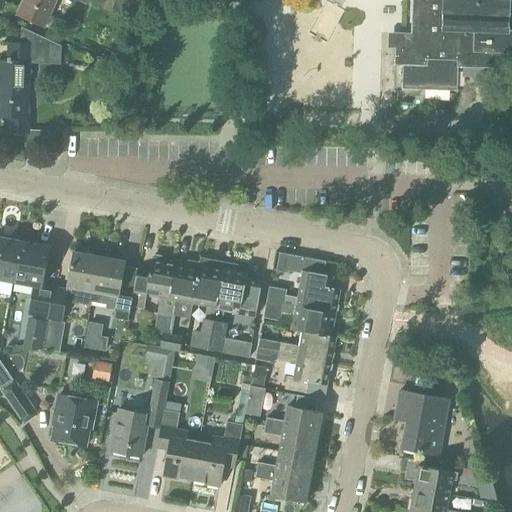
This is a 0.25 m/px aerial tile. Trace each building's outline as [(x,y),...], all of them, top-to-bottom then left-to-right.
[(46,26),(57,0),(25,0),(20,14),(46,26)] [(396,33),(395,65),(403,66),(425,68),(426,61),(459,63),(459,68),(501,70),(505,70),(506,54),(511,54),(511,53),(511,0),(413,0),(412,33),(396,33)] [(57,131),(30,130),(30,118),(29,118),(31,64),(62,65),(63,46),(22,28),(21,44),(9,44),(9,61),(0,60),(0,117),(10,118),(10,133),(25,133),(24,148),(57,149),(57,131)] [(403,66),(403,83),(404,83),(404,82),(408,82),(414,88),(418,88),(418,90),(458,91),(459,68),(459,63),(426,61),(425,68),(403,66)] [(281,129),(296,130),(297,117),(297,110),(282,110),(282,116),(281,129)] [(332,164),(333,144),(299,144),(298,164),(332,164)] [(0,279),(14,282),(22,244),(0,239),(0,279)] [(43,284),(49,249),(22,244),(14,282),(34,286),(28,316),(48,319),(55,286),(43,284)] [(290,277),(294,255),(278,252),(273,273),(290,277)] [(95,293),(101,259),(75,254),(69,288),(67,287),(67,289),(55,286),(48,319),(63,322),(66,301),(75,303),(78,289),(95,293)] [(162,334),(164,334),(167,317),(171,300),(178,265),(178,261),(177,261),(177,265),(166,263),(167,260),(165,258),(156,256),(154,257),(153,260),(150,272),(139,270),(135,292),(132,308),(145,310),(148,295),(161,298),(157,315),(160,316),(157,333),(162,334)] [(131,307),(132,308),(135,292),(122,289),(127,264),(101,259),(95,293),(108,295),(106,309),(115,310),(114,318),(128,320),(131,307)] [(195,305),(196,300),(201,269),(200,269),(202,259),(201,259),(200,263),(189,261),(186,263),(178,261),(178,265),(171,300),(167,317),(164,334),(162,348),(180,351),(183,337),(169,335),(172,318),(175,319),(178,301),(195,305)] [(194,331),(191,347),(209,350),(218,304),(225,269),(225,265),(216,264),(214,261),(202,259),(200,269),(201,269),(196,300),(208,302),(205,320),(202,333),(194,331)] [(218,304),(209,350),(220,352),(226,323),(222,322),(225,305),(241,308),(240,314),(256,317),(263,284),(247,281),(249,270),(247,270),(245,267),(236,265),(234,267),(225,265),(225,269),(218,304)] [(267,301),(338,315),(342,291),(321,287),(324,275),(302,271),(300,283),(307,284),(304,299),(286,295),(287,290),(269,287),(267,301)] [(297,332),(301,333),(333,338),(338,315),(267,301),(264,318),(281,321),(283,312),(300,316),(297,332)] [(64,334),(66,323),(63,322),(48,319),(46,330),(64,334)] [(90,347),(94,327),(80,324),(76,345),(90,347)] [(338,339),(333,338),(301,333),(298,346),(281,343),(281,342),(268,339),(266,349),(333,362),(338,339)] [(333,362),(266,349),(258,347),(256,357),(270,360),(270,358),(295,363),(293,377),(287,376),(284,389),(306,393),(308,381),(329,385),(333,362)] [(219,358),(217,373),(232,374),(233,360),(219,358)] [(113,364),(100,362),(98,374),(110,376),(113,364)] [(7,379),(0,384),(0,388),(2,391),(3,391),(24,423),(38,414),(16,381),(12,385),(8,379),(7,379)] [(145,426),(162,429),(165,411),(164,411),(170,382),(155,379),(148,414),(147,414),(145,426)] [(437,455),(448,399),(399,390),(394,417),(407,419),(401,448),(437,455)] [(240,422),(242,392),(231,392),(229,422),(240,422)] [(267,418),(265,426),(284,429),(319,436),(323,413),(305,410),(308,398),(289,394),(286,406),(289,407),(286,421),(267,418)] [(92,428),(97,403),(58,396),(55,414),(58,414),(53,439),(84,446),(88,428),(92,428)] [(143,437),(145,426),(147,414),(119,410),(112,451),(143,456),(147,438),(143,437)] [(192,482),(199,442),(187,440),(188,433),(177,430),(180,414),(165,411),(162,429),(158,449),(169,451),(165,471),(164,470),(163,476),(192,482)] [(199,442),(192,482),(220,487),(226,459),(237,461),(244,425),(228,422),(225,439),(214,437),(212,445),(199,442)] [(315,458),(319,436),(284,429),(265,426),(264,433),(283,436),(280,452),(315,458)] [(311,480),(315,458),(280,452),(277,466),(258,462),(257,470),(311,480)] [(470,483),(471,476),(419,465),(414,488),(449,494),(452,480),(470,483)] [(491,478),(489,471),(472,469),(475,482),(491,478)] [(306,503),(311,480),(257,470),(256,478),(274,481),(271,497),(306,503)] [(420,511),(458,511),(446,510),(449,494),(414,488),(410,510),(420,511)]
